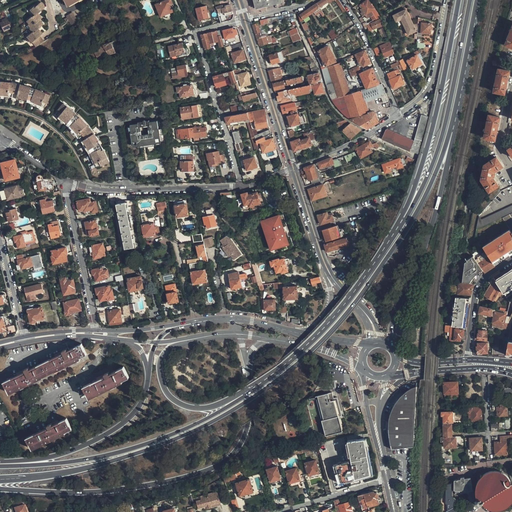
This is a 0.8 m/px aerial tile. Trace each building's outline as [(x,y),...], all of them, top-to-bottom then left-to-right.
[(171,0),(167,0),(156,5),(161,18),(174,12),(171,7),(170,7),(169,5),(171,5),(173,4),(171,0)] [(335,0),(344,12),(347,11),(339,0),(335,0)] [(367,0),(361,5),(367,14),(372,11),(374,13),(377,19),(379,18),(381,17),(377,11),(375,8),(373,4),(371,5),(367,0)] [(28,39),(30,43),(38,36),(41,34),(37,29),(42,25),(38,20),(41,18),(37,14),(45,8),(40,3),(35,7),(34,6),(30,10),(34,16),(32,18),(31,17),(25,21),(28,24),(30,27),(29,28),(28,29),(31,32),(25,37),(28,39)] [(320,7),(317,3),(308,10),(307,9),(298,12),(297,12),(297,13),(298,16),(300,14),(303,19),(320,7)] [(230,4),(225,6),(224,5),(216,7),(216,10),(222,8),(223,14),(231,11),(230,4)] [(196,8),(199,20),(209,17),(206,6),(196,8)] [(402,20),(409,34),(418,30),(419,23),(414,25),(406,10),(393,16),(396,23),(402,20)] [(71,26),(77,22),(73,14),(67,18),(71,26)] [(0,26),(3,32),(12,28),(10,24),(9,24),(6,17),(0,19),(0,26)] [(374,29),(383,25),(384,26),(383,27),(385,31),(386,30),(381,17),(379,18),(380,19),(371,23),(374,29)] [(424,33),(432,33),(433,23),(424,22),(424,18),(420,17),(419,20),(419,22),(419,23),(418,30),(417,35),(424,36),(424,33)] [(263,29),(260,30),(258,24),(252,25),(257,38),(266,36),(263,29)] [(226,38),(235,35),(235,34),(238,33),(237,29),(234,29),(234,28),(223,30),(226,38)] [(328,32),(333,40),(339,36),(338,34),(334,28),(328,32)] [(201,35),(205,49),(211,48),(210,43),(219,41),(220,46),(224,45),(222,35),(219,36),(218,31),(201,35)] [(259,46),(272,43),(271,39),(268,40),(267,36),(266,36),(257,38),(259,46)] [(121,49),(115,39),(94,51),(92,47),(87,49),(90,55),(87,56),(89,60),(90,59),(94,66),(95,66),(97,67),(100,66),(101,63),(102,63),(100,59),(109,54),(121,49)] [(385,56),(393,53),(391,46),(391,45),(390,45),(389,42),(380,45),(385,56)] [(171,57),(177,56),(177,54),(185,52),(183,43),(169,46),(171,57)] [(329,46),(319,51),(326,66),(336,61),(329,46)] [(245,58),(243,49),(231,52),(234,61),(245,58)] [(365,50),(354,55),(354,56),(355,55),(358,62),(361,61),(363,65),(370,63),(365,50)] [(420,64),(414,56),(418,53),(418,51),(404,59),(405,61),(404,62),(409,71),(420,64)] [(268,54),(270,64),(283,62),(282,52),(268,54)] [(322,69),(327,85),(333,83),(345,79),(340,63),(322,69)] [(189,76),(187,64),(178,65),(179,71),(172,72),(173,78),(189,76)] [(280,79),(277,70),(280,69),(280,68),(268,70),(271,81),(280,79)] [(349,72),(351,77),(360,73),(361,72),(359,68),(349,72)] [(379,84),(372,68),(361,72),(360,73),(367,88),(376,85),(379,84)] [(393,88),(404,84),(404,83),(399,69),(398,69),(398,68),(396,68),(397,70),(388,73),(388,72),(386,72),(393,88)] [(493,91),(504,93),(509,71),(498,68),(493,91)] [(232,83),(236,82),(234,75),(232,70),(226,72),(227,75),(229,74),(232,83)] [(213,76),(216,87),(227,84),(224,76),(227,75),(226,72),(213,76)] [(319,72),(308,75),(310,84),(322,81),(319,72)] [(249,84),(246,73),(237,75),(241,86),(249,84)] [(273,84),(275,93),(279,92),(280,91),(279,89),(285,88),(284,85),(303,81),(302,76),(282,81),(282,82),(273,84)] [(345,79),(333,83),(336,92),(338,98),(350,94),(345,79)] [(0,95),(0,94),(4,95),(4,96),(8,96),(8,95),(16,97),(16,98),(19,98),(20,98),(23,99),(27,101),(27,100),(31,101),(30,102),(34,103),(37,104),(37,105),(40,106),(41,105),(44,107),(47,104),(50,94),(36,88),(31,86),(20,83),(10,81),(0,80),(0,95)] [(291,100),(289,93),(293,92),(298,95),(309,92),(311,87),(313,87),(315,94),(324,92),(322,81),(310,84),(280,91),(279,92),(281,102),(291,100)] [(338,98),(332,100),(336,106),(342,111),(346,115),(351,119),(352,119),(367,128),(379,121),(376,113),(373,113),(371,114),(365,102),(381,97),(383,103),(389,101),(382,83),(379,84),(376,85),(367,88),(360,91),(350,94),(338,98)] [(181,97),(194,95),(192,84),(177,87),(177,92),(180,92),(181,97)] [(328,90),(332,100),(338,98),(336,92),(332,93),(330,89),(328,90)] [(257,98),(256,92),(246,95),(246,92),(238,94),(240,101),(242,100),(243,102),(257,98)] [(58,111),(56,115),(59,117),(59,118),(62,120),(62,119),(65,121),(65,122),(68,124),(68,123),(71,126),(70,127),(73,130),(74,129),(76,132),(75,132),(78,135),(79,134),(84,141),(83,142),(85,145),(86,144),(88,147),(87,148),(89,151),(90,150),(92,154),(93,158),(94,157),(95,160),(94,160),(96,164),(97,164),(98,167),(102,167),(111,163),(105,148),(102,143),(95,134),(89,125),(81,117),(77,113),(64,103),(58,111)] [(281,106),(283,116),(291,114),(291,115),(287,116),(290,126),(301,123),(298,112),(298,113),(297,111),(295,111),(295,110),(297,109),(295,103),(281,106)] [(182,119),(186,119),(198,117),(197,105),(181,108),(182,119)] [(264,109),(247,112),(249,119),(252,128),(268,126),(266,117),(267,117),(264,109)] [(226,123),(230,122),(230,121),(234,120),(234,121),(237,120),(237,119),(245,117),(246,120),(247,120),(252,139),(255,138),(254,135),(252,128),(249,119),(247,112),(225,117),(226,123)] [(488,114),(483,138),(494,140),(499,117),(488,114)] [(420,116),(417,128),(421,124),(426,125),(428,119),(420,116)] [(132,147),(162,142),(160,129),(159,129),(158,121),(150,122),(150,121),(138,123),(138,124),(130,125),(131,133),(132,147)] [(351,139),(361,129),(350,123),(346,127),(345,126),(343,128),(344,129),(343,130),(351,139)] [(417,128),(414,141),(386,129),(382,139),(410,151),(418,154),(426,125),(421,124),(417,128)] [(273,132),(270,126),(268,127),(269,129),(254,135),(255,138),(256,141),(264,136),(273,132)] [(206,137),(205,128),(200,129),(199,127),(191,128),(193,137),(193,139),(206,137)] [(191,128),(178,130),(178,134),(180,134),(181,139),(193,137),(191,128)] [(235,143),(241,142),(238,130),(232,132),(235,143)] [(313,133),(289,141),(293,153),(313,146),(311,140),(315,139),(313,133)] [(263,153),(278,149),(277,143),(275,144),(273,138),(265,140),(264,136),(256,141),(256,144),(260,143),(263,153)] [(372,151),(370,147),(372,146),(369,141),(356,149),(357,151),(361,157),(372,151)] [(243,148),(241,142),(235,143),(234,144),(236,150),(243,148)] [(210,167),(215,166),(215,165),(225,162),(223,155),(220,156),(219,151),(206,154),(208,160),(210,167)] [(19,177),(14,156),(1,160),(6,180),(19,177)] [(193,156),(181,156),(181,167),(183,167),(183,172),(194,171),(193,156)] [(253,156),(243,159),(246,170),(256,167),(253,156)] [(497,156),(484,165),(481,179),(489,191),(498,185),(493,177),(493,176),(494,176),(495,172),(494,172),(494,171),(503,166),(497,156)] [(333,160),(332,157),(319,162),(320,167),(327,165),(327,166),(334,164),(333,160)] [(400,158),(383,164),(385,172),(403,166),(400,158)] [(305,167),(309,180),(318,177),(316,173),(314,167),(314,164),(305,167)] [(54,192),(52,183),(50,183),(50,180),(47,179),(43,179),(43,177),(41,175),(38,176),(37,177),(37,178),(38,182),(34,182),(35,190),(39,189),(39,191),(43,190),(44,195),(54,193),(55,196),(60,194),(59,191),(54,192)] [(8,199),(25,195),(22,184),(5,188),(5,190),(0,191),(2,200),(8,198),(8,199)] [(324,185),(309,190),(311,194),(313,200),(327,195),(324,185)] [(242,194),(244,204),(243,205),(242,206),(242,207),(243,208),(243,209),(244,209),(245,209),(246,209),(247,209),(248,208),(248,207),(248,206),(248,205),(250,205),(251,206),(252,206),(253,206),(253,205),(253,204),(260,202),(260,201),(259,193),(257,193),(257,192),(248,195),(247,193),(242,194)] [(77,202),(79,211),(86,209),(87,211),(92,210),(93,212),(98,211),(95,201),(91,202),(89,198),(77,202)] [(55,210),(52,200),(46,201),(46,199),(40,201),(43,213),(55,210)] [(134,201),(117,202),(117,204),(126,250),(144,257),(141,240),(138,221),(134,201)] [(167,201),(158,202),(159,210),(166,208),(166,206),(168,205),(167,201)] [(189,204),(177,205),(179,220),(183,220),(183,221),(190,220),(189,204)] [(511,204),(482,219),(478,218),(476,229),(478,228),(482,226),(502,217),(511,212),(511,204)] [(9,221),(19,219),(16,209),(12,210),(12,211),(5,213),(6,218),(8,218),(9,221)] [(148,212),(142,213),(144,224),(143,224),(145,236),(157,234),(157,232),(160,231),(159,225),(155,226),(154,222),(150,223),(148,212)] [(511,220),(511,212),(502,217),(502,218),(506,224),(511,220)] [(280,215),(266,220),(268,227),(267,227),(271,242),(272,241),(275,249),(289,244),(286,233),(284,234),(282,227),(283,226),(280,215)] [(207,230),(218,227),(217,222),(216,222),(215,216),(210,217),(205,218),(207,230)] [(498,239),(511,232),(506,224),(502,218),(490,224),(493,231),(485,234),(491,243),(498,239)] [(52,239),(58,237),(57,235),(61,234),(59,225),(58,220),(51,222),(51,224),(49,225),(52,239)] [(85,222),(87,229),(89,229),(91,234),(91,235),(99,233),(96,220),(85,222)] [(271,250),(275,249),(272,241),(271,242),(267,227),(268,227),(266,220),(262,221),(271,250)] [(490,224),(483,227),(482,226),(478,228),(476,229),(475,234),(477,238),(485,234),(493,231),(490,224)] [(329,240),(341,236),(338,225),(323,229),(326,241),(329,240)] [(23,234),(14,237),(16,242),(18,242),(19,248),(27,246),(23,234)] [(225,246),(223,248),(230,257),(232,256),(235,260),(242,254),(229,235),(221,240),(224,244),(225,246)] [(350,236),(326,243),(328,251),(352,244),(350,236)] [(206,247),(206,249),(214,246),(212,238),(204,240),(204,241),(205,245),(206,247)] [(495,265),(509,256),(498,239),(491,243),(483,247),(486,251),(495,265)] [(103,243),(92,245),(92,246),(90,247),(91,254),(93,253),(94,259),(102,257),(101,256),(106,255),(103,243)] [(197,247),(200,257),(204,256),(205,260),(206,260),(208,259),(206,249),(206,247),(205,245),(197,247)] [(52,250),(53,255),(52,256),(54,263),(68,260),(66,253),(67,253),(66,247),(52,250)] [(495,265),(486,251),(480,255),(476,250),(471,253),(473,256),(483,270),(485,272),(495,265)] [(33,266),(31,257),(24,259),(23,255),(17,256),(18,260),(19,265),(21,265),(22,269),(33,266)] [(464,262),(462,282),(471,283),(474,278),(478,274),(483,270),(473,256),(466,260),(464,258),(464,262)] [(271,261),(273,266),(275,265),(277,272),(282,271),(283,273),(289,271),(285,259),(280,260),(280,259),(271,261)] [(209,281),(207,268),(202,269),(201,261),(190,263),(194,283),(209,281)] [(252,284),(257,282),(259,291),(264,289),(257,264),(252,265),(255,276),(250,277),(252,284)] [(106,279),(103,267),(93,270),(92,270),(93,274),(94,275),(95,275),(97,281),(106,279)] [(511,269),(496,280),(501,289),(503,291),(503,293),(511,287),(511,269)] [(232,288),(242,285),(239,271),(229,274),(232,288)] [(142,276),(130,278),(131,282),(130,282),(131,290),(142,288),(142,287),(145,286),(142,276)] [(76,292),(74,287),(75,287),(74,279),(67,280),(66,277),(61,278),(64,294),(76,292)] [(491,280),(489,282),(492,283),(501,289),(496,280),(494,278),(491,280)] [(24,287),(27,301),(37,299),(35,294),(43,292),(41,283),(24,287)] [(458,293),(471,294),(474,284),(459,283),(458,293)] [(501,289),(492,283),(485,295),(488,297),(488,298),(490,299),(490,298),(494,300),(501,289)] [(96,288),(98,294),(99,294),(101,300),(109,299),(109,300),(115,298),(112,289),(111,290),(110,285),(96,288)] [(171,303),(179,301),(176,288),(175,289),(174,286),(169,287),(170,290),(172,289),(173,292),(169,293),(171,303)] [(297,286),(284,287),(284,297),(284,300),(298,298),(298,294),(297,286)] [(503,291),(501,289),(494,300),(497,302),(503,291)] [(456,297),(455,307),(454,307),(452,326),(459,326),(466,327),(469,298),(456,297)] [(64,302),(67,315),(81,311),(78,298),(64,302)] [(275,299),(262,300),(263,310),(276,309),(275,299)] [(478,305),(477,313),(492,316),(492,322),(493,322),(495,309),(494,309),(478,305)] [(46,318),(43,307),(43,306),(38,307),(39,308),(34,309),(34,308),(28,309),(28,310),(31,322),(46,318)] [(111,323),(123,321),(121,309),(109,310),(111,320),(111,323)] [(495,309),(493,322),(504,324),(503,328),(510,329),(511,323),(506,322),(504,322),(506,311),(499,310),(495,309)] [(299,313),(290,314),(290,322),(300,325),(299,313)] [(399,326),(397,339),(405,340),(407,340),(409,324),(402,323),(402,326),(399,326)] [(461,341),(461,340),(463,340),(466,340),(467,336),(467,331),(464,331),(462,330),(459,329),(459,326),(452,326),(450,326),(449,344),(455,343),(455,341),(461,341)] [(487,339),(487,334),(486,334),(486,330),(480,330),(479,334),(478,334),(478,339),(487,339)] [(86,354),(81,343),(67,350),(66,348),(62,350),(63,352),(28,368),(28,366),(23,368),(24,370),(3,380),(8,391),(12,389),(12,388),(23,383),(24,384),(34,379),(34,378),(62,365),(62,366),(72,361),(72,360),(86,354)] [(487,343),(478,344),(478,347),(477,347),(478,354),(483,354),(482,353),(488,352),(487,343)] [(123,363),(109,370),(107,368),(104,370),(104,372),(82,383),(89,397),(93,396),(93,394),(104,389),(104,390),(115,385),(114,384),(130,376),(123,363)] [(458,382),(455,382),(455,379),(450,380),(451,382),(446,382),(444,382),(445,384),(442,384),(442,403),(445,403),(445,397),(458,396),(458,382)] [(391,449),(413,446),(416,386),(410,390),(405,393),(403,395),(399,399),(397,401),(394,405),(390,416),(388,421),(388,431),(391,449)] [(332,392),(317,396),(324,420),(322,420),(326,435),(342,431),(339,416),(342,415),(337,397),(333,398),(332,392)] [(315,396),(322,420),(324,420),(317,396),(315,396)] [(507,404),(497,405),(497,407),(495,407),(495,408),(494,408),(493,409),(493,411),(495,411),(496,417),(508,416),(507,404)] [(481,408),(468,408),(468,411),(468,412),(469,412),(470,421),(482,420),(481,408)] [(453,412),(442,412),(442,416),(444,416),(444,423),(453,423),(453,412)] [(73,427),(65,415),(52,422),(50,419),(47,421),(48,423),(25,434),(31,447),(36,446),(35,445),(46,440),(46,441),(57,436),(57,435),(73,427)] [(452,436),(452,424),(444,425),(444,437),(452,436)] [(334,465),(339,483),(371,474),(369,466),(370,466),(366,444),(365,445),(363,439),(365,438),(363,433),(345,436),(347,442),(352,460),(334,465)] [(495,454),(507,454),(507,442),(511,442),(511,435),(501,436),(501,442),(495,442),(495,454)] [(445,448),(456,447),(456,436),(452,436),(444,437),(441,437),(441,442),(444,442),(445,448)] [(482,450),(482,437),(470,438),(465,438),(465,441),(470,441),(470,450),(482,450)] [(319,447),(318,444),(299,450),(299,452),(317,447),(319,447)] [(299,452),(299,450),(279,455),(279,458),(285,457),(286,455),(287,456),(299,452)] [(319,472),(316,460),(306,463),(310,475),(319,472)] [(266,468),(270,481),(280,478),(277,465),(266,468)] [(290,482),(299,479),(296,467),(286,470),(290,482)] [(223,477),(225,481),(230,479),(231,481),(235,479),(234,477),(241,473),(239,469),(223,477)] [(494,471),(490,471),(485,473),(483,475),(482,476),(480,478),(478,481),(477,483),(477,485),(476,488),(476,489),(476,491),(477,494),(477,496),(477,499),(478,500),(476,500),(478,503),(479,502),(480,503),(482,502),(484,504),(487,506),(489,508),(492,509),(500,510),(502,510),(504,509),(507,507),(511,504),(511,502),(511,483),(509,485),(511,480),(509,477),(507,476),(503,472),(501,472),(499,471),(494,471)] [(455,479),(454,483),(452,484),(452,483),(445,484),(444,503),(446,504),(445,511),(443,511),(458,511),(450,507),(451,504),(453,503),(454,499),(451,496),(452,491),(454,490),(454,491),(473,490),(471,477),(465,478),(464,476),(461,477),(461,478),(455,479)] [(253,491),(248,478),(244,480),(243,479),(241,479),(242,481),(236,482),(240,495),(253,491)] [(220,504),(216,491),(200,496),(201,499),(195,501),(198,508),(203,507),(203,509),(220,504)] [(358,496),(363,511),(369,509),(369,506),(379,503),(378,498),(379,497),(377,491),(372,493),(371,491),(358,496)] [(353,511),(350,502),(340,504),(339,499),(338,499),(333,501),(337,511),(353,511)] [(11,511),(26,511),(24,503),(15,506),(16,510),(11,511)]
